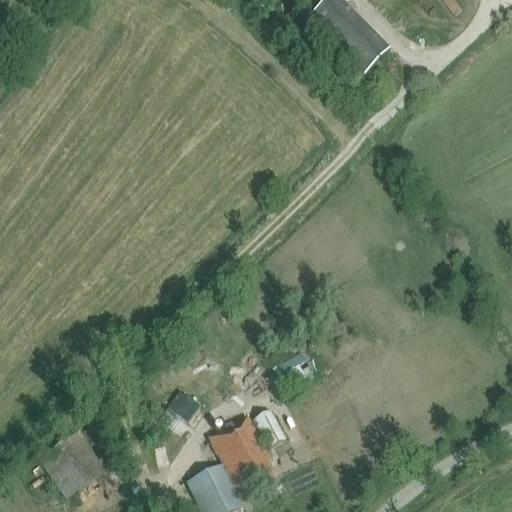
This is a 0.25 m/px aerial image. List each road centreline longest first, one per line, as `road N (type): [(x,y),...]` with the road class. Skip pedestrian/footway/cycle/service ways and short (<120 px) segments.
road 1 (track): [(162,511),(142,478),(121,399),(123,372),(350,145),(272,59),(192,0)]
road 2 (unclassified): [(387,511),(455,459),(511,431)]
